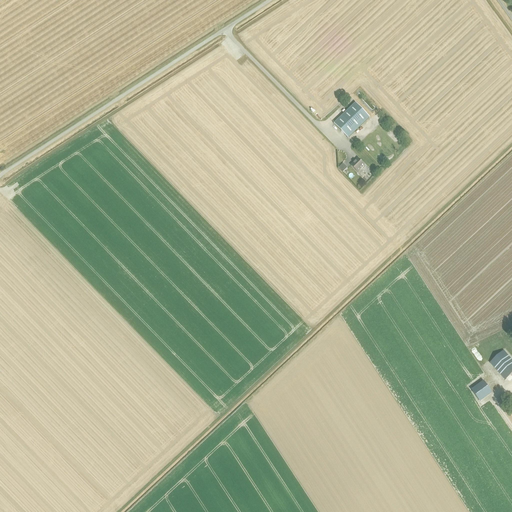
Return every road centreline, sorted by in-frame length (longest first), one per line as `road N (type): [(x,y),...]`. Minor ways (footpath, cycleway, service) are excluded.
road 1 (unclassified): [(0,175),(270,0)]
road 2 (unknown): [(221,31),(316,125)]
